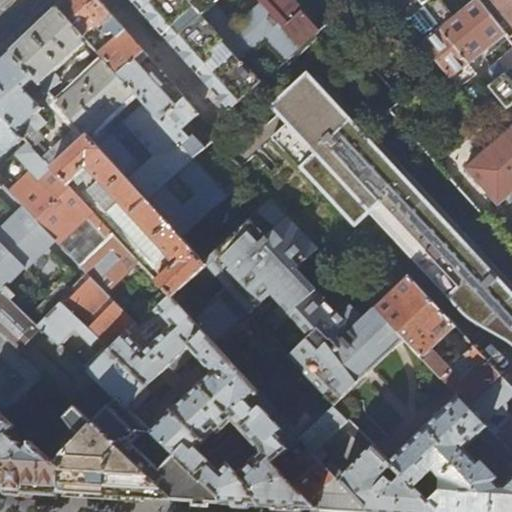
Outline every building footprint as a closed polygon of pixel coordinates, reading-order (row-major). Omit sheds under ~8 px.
[(65,0),(58,7),(85,37),(105,60),(117,74),(145,51),(114,16),(99,0),(65,0)] [(247,60),(191,0),(132,0),(134,1),(161,32),(175,21),(194,43),(220,72),(242,98),(264,79),(247,60)] [(191,0),(247,60),(269,41),(287,60),(300,48),(261,5),(237,26),(213,0),(191,0)] [(256,0),(261,5),(300,48),(320,30),(292,0),(256,0)] [(479,0),(477,0),(442,29),(469,63),(505,34),(506,34),(479,0)] [(511,0),(479,0),(506,34),(505,34),(511,43),(511,0)] [(85,37),(58,7),(43,21),(23,40),(11,52),(36,79),(48,93),(59,82),(59,77),(54,72),(85,43),(85,37)] [(442,29),(424,7),(407,22),(425,44),(442,29)] [(181,55),(194,43),(175,21),(161,32),(181,55)] [(452,77),(469,63),(442,29),(425,44),(452,77)] [(220,72),(194,43),(181,55),(194,70),(207,84),(220,72)] [(511,48),(483,71),(511,107),(511,48)] [(156,83),(139,63),(148,55),(145,51),(117,74),(134,92),(144,103),(159,120),(186,98),(181,92),(172,101),(156,83)] [(36,79),(11,52),(0,62),(0,112),(25,138),(41,156),(47,150),(39,142),(44,136),(38,130),(47,122),(38,112),(43,108),(26,89),(36,79)] [(134,92),(117,74),(105,60),(57,103),(87,136),(134,92)] [(242,98),(220,72),(207,84),(230,110),(242,98)] [(511,344),(511,281),(317,76),(265,124),(263,121),(228,152),(276,204),(321,250),(342,273),(376,242),(378,243),(398,224),(511,344)] [(192,120),(199,113),(186,98),(159,120),(193,158),(215,139),(219,135),(207,122),(191,137),(183,129),(192,120)] [(159,120),(144,103),(123,121),(154,155),(142,166),(111,133),(107,136),(101,129),(90,140),(145,200),(165,183),(177,172),(193,158),(159,120)] [(0,161),(25,138),(0,112),(0,161)] [(511,124),(452,178),(486,216),(511,192),(511,124)] [(145,200),(90,140),(87,136),(52,167),(67,184),(74,179),(78,184),(90,173),(96,180),(87,189),(154,262),(163,253),(170,260),(186,245),(179,237),(145,200)] [(24,173),(41,156),(25,138),(15,154),(24,164),(19,169),(24,173)] [(52,167),(41,156),(24,173),(8,188),(12,193),(44,227),(76,260),(106,291),(139,262),(67,184),(52,167)] [(227,196),(193,158),(177,172),(196,194),(184,204),(165,183),(145,200),(179,237),(227,196)] [(44,227),(12,193),(2,202),(34,236),(44,227)] [(0,283),(3,281),(0,277),(0,268),(34,236),(2,202),(0,203),(0,283)] [(300,270),(321,250),(276,204),(228,249),(271,297),(272,295),(311,337),(308,339),(351,389),(406,340),(376,308),(366,317),(349,299),(338,310),(300,270)] [(378,243),(376,242),(342,273),(374,306),(407,275),(378,243)] [(271,297),(228,249),(207,268),(250,316),(271,297)] [(53,268),(18,302),(39,323),(61,302),(112,350),(128,333),(137,324),(106,291),(76,260),(60,275),(53,268)] [(407,275),(374,306),(376,308),(406,340),(460,396),(511,451),(511,413),(498,427),(490,419),(496,414),(498,415),(501,415),(505,414),(507,412),(509,410),(509,407),(508,402),(511,398),(511,387),(475,348),(452,369),(442,358),(445,355),(445,350),(442,348),(447,343),(442,337),(454,326),(407,275)] [(0,333),(19,352),(45,329),(39,323),(18,302),(0,285),(0,333)] [(155,420),(145,410),(138,418),(219,496),(220,502),(301,508),(314,508),(281,474),(270,463),(287,447),(300,436),(255,388),(171,297),(157,309),(173,326),(146,352),(128,333),(112,350),(61,302),(39,323),(45,329),(62,345),(77,330),(93,347),(96,345),(100,349),(88,362),(93,367),(89,371),(110,391),(119,400),(127,407),(131,403),(137,408),(165,380),(171,385),(180,377),(174,370),(192,352),(210,371),(170,410),(167,407),(155,420)] [(83,366),(62,345),(45,329),(19,352),(83,413),(110,391),(89,371),(83,366)] [(83,413),(19,352),(0,333),(0,413),(59,468),(59,492),(161,499),(173,500),(92,422),(83,413)] [(351,389),(308,339),(288,358),(287,358),(332,407),(351,389)] [(93,367),(88,362),(88,361),(83,366),(89,371),(93,367)] [(321,417),(277,368),(255,388),(300,436),(321,417)] [(511,511),(511,451),(460,396),(388,460),(441,511),(511,511)] [(138,418),(133,413),(127,407),(119,400),(92,422),(173,500),(178,500),(220,502),(219,496),(138,418)] [(137,408),(131,403),(127,407),(133,413),(137,408)] [(329,409),(321,417),(300,436),(313,451),(342,423),(329,409)] [(0,453),(5,458),(3,488),(8,489),(15,489),(58,492),(59,492),(59,468),(0,413),(0,453)] [(300,436),(287,447),(297,459),(281,474),(314,508),(318,509),(369,511),(326,465),(313,451),(300,436)] [(330,461),(326,465),(369,511),(371,511),(441,511),(388,460),(372,445),(343,474),(330,461)] [(58,500),(58,492),(15,489),(15,497),(58,500)]
